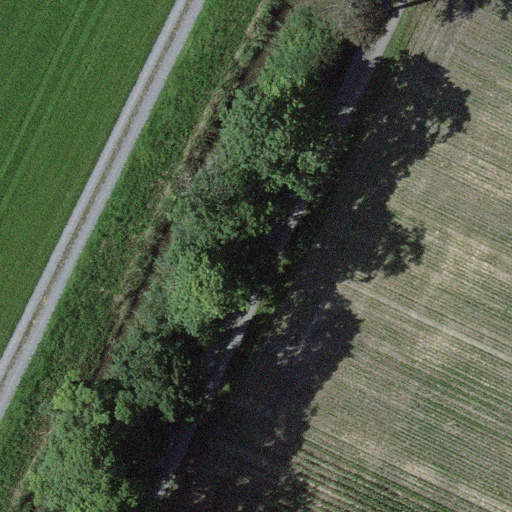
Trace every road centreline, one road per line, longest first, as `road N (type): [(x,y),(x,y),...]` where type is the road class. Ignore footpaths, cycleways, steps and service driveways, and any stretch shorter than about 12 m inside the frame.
road 1 (track): [(389,0),(135,511)]
road 2 (track): [(0,413),(205,0)]
